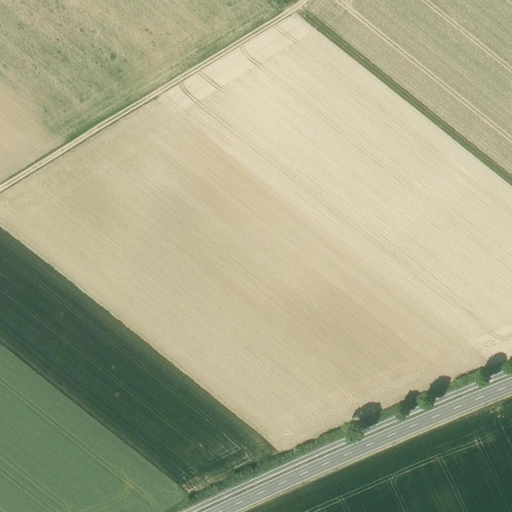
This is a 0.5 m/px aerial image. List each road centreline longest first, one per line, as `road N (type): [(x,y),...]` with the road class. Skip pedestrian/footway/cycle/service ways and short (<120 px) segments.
road 1 (track): [(0,200),(304,0)]
road 2 (secondary): [(220,511),(511,384)]
road 3 (track): [(511,185),(294,8)]
